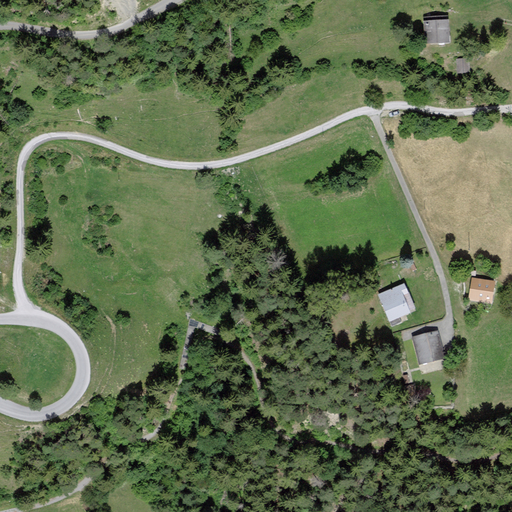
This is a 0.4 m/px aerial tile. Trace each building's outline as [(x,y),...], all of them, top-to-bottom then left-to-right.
[(452,44),(451,24),(427,25),(428,46),(452,44)] [(474,75),(473,61),(460,63),(461,76),(474,75)] [(499,285),(473,281),(470,301),(495,306),(499,285)] [(410,291),(408,287),(382,300),(394,325),(415,315),(404,294),(410,291)] [(449,361),(441,334),(417,341),(425,368),(449,361)]
